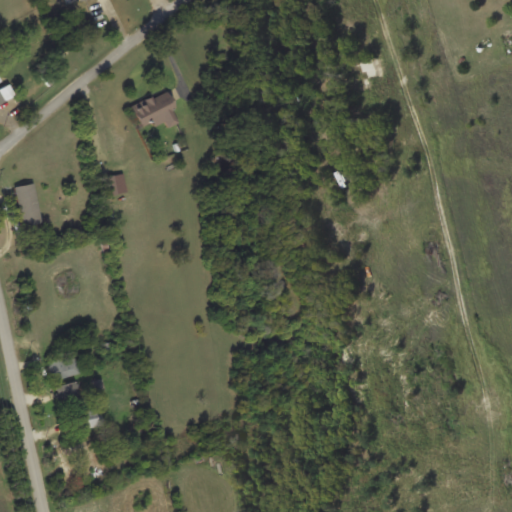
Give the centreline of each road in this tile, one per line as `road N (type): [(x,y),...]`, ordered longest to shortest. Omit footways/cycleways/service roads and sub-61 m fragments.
road 1 (residential): [(0,153),(183,0)]
road 2 (residential): [(0,290),(48,511)]
